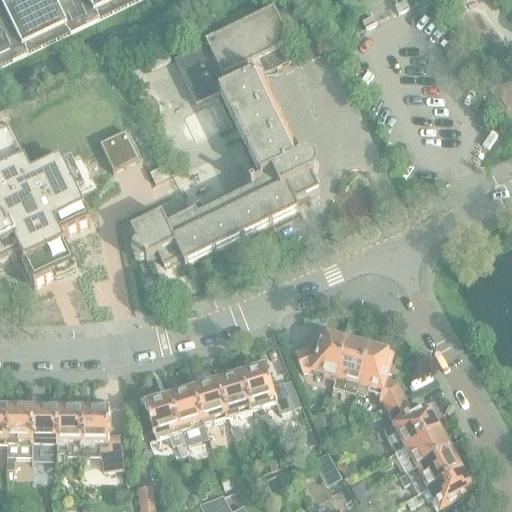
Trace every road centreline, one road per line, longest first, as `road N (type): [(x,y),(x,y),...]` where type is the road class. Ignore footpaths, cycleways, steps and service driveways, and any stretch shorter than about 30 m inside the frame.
road 1 (residential): [(0,354),(44,357),(177,338),(388,258)]
road 2 (residential): [(388,258),(511,480)]
road 3 (residential): [(388,258),(511,196)]
